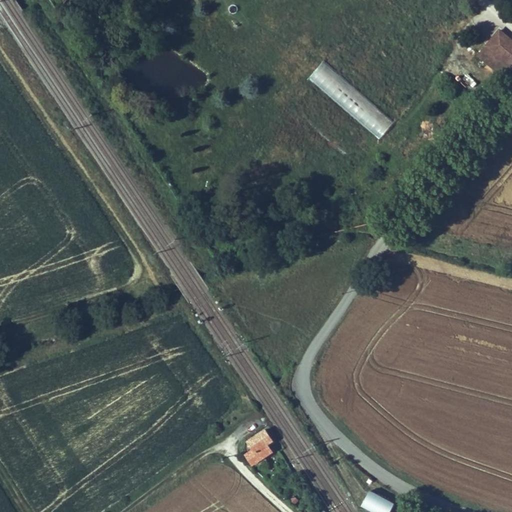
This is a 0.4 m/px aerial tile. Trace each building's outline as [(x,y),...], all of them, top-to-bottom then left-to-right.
[(212,0),(210,5),(224,9),(227,0),(212,0)] [(511,67),(511,40),(497,28),(484,43),(511,68),(511,67)] [(511,68),(484,43),(476,53),(503,78),(511,68)] [(249,443),(254,451),(248,455),(254,465),(272,453),(267,445),(271,442),(264,432),(249,443)] [(387,511),(393,502),(370,490),(362,505),(375,511),(387,511)]
